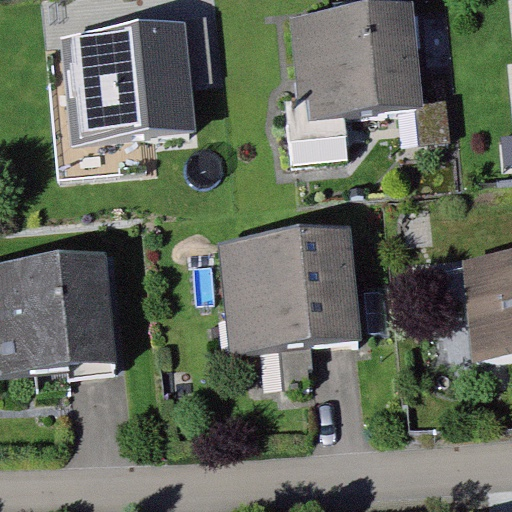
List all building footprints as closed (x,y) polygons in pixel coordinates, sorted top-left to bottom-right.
[(416,23),(297,32),(303,104),(277,106),(283,182),(357,176),(353,118),(423,113),(416,23)] [(172,35),(52,43),(60,148),(179,139),(172,35)] [(340,240),(212,255),(224,354),(352,339),(340,240)] [(511,259),(458,263),(464,354),(511,350),(511,259)] [(100,264),(0,273),(0,384),(110,374),(100,264)]
